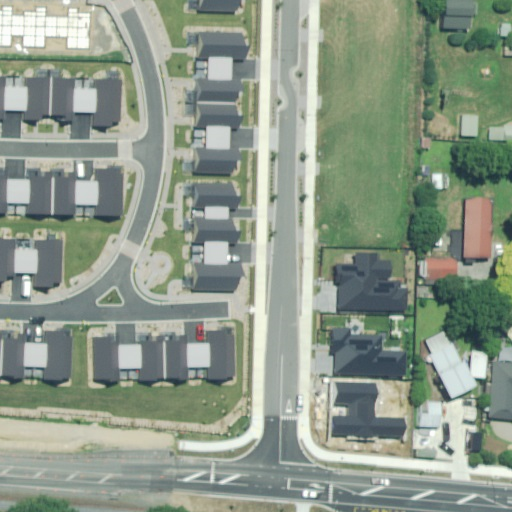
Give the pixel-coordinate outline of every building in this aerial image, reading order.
[(511,23),(503,23),(502,37),(508,37),(507,55),(511,55),(511,23)] [(116,109),(117,87),(98,86),(96,108),(116,109)] [(471,89),(445,87),(444,96),(470,98),(471,89)] [(446,126),(445,143),(458,145),(459,135),(478,137),(480,116),(464,115),(463,127),(446,126)] [(492,129),(491,140),(503,141),(503,138),(511,138),(511,125),(506,125),(506,130),(492,129)] [(494,198),(467,197),(465,257),(492,258),(494,198)] [(340,283),(340,310),(405,311),(406,279),(390,279),(390,263),(376,262),(376,254),(356,254),(356,265),(337,265),(337,283),(340,283)] [(458,280),(459,259),(428,258),(427,279),(458,280)] [(350,329),(332,329),(332,350),(337,350),(337,374),(404,375),(404,350),(380,350),(381,337),(350,336),(350,329)] [(475,385),(447,331),(427,342),(433,353),(430,355),(439,372),(436,373),(449,398),(475,385)] [(24,338),(1,337),(0,357),(0,373),(23,375),(24,368),(45,369),(45,376),(69,377),(71,340),(49,339),(49,344),(24,343),(24,338)] [(94,340),(94,377),(118,377),(118,370),(140,370),(140,378),(164,378),(164,341),(143,341),(143,345),(117,345),(117,340),(94,340)] [(186,341),(164,341),(164,378),(188,379),(188,371),(210,371),(210,379),(234,379),(235,342),(213,342),(213,347),(186,346),(186,341)] [(511,362),(495,361),(493,383),(488,383),(486,410),(490,410),(490,417),(511,419),(511,362)] [(376,383),(335,382),(334,402),(349,403),(349,417),(334,417),(334,435),(403,436),(403,418),(375,418),(376,383)] [(442,402),(421,402),(421,427),(442,427),(442,402)]
